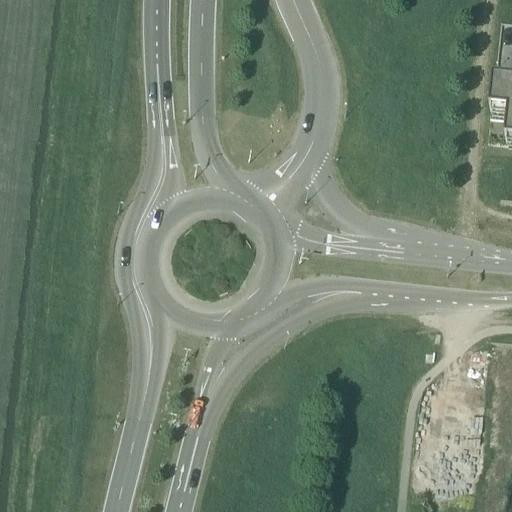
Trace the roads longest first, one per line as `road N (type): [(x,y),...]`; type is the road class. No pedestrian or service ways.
road 1 (secondary): [(157,73),(159,150),(124,266),(139,330),(136,426)]
road 2 (tertiary): [(196,439),(228,379),(265,341),(326,310),(383,299)]
road 3 (secondary): [(233,203),(203,125),(203,0)]
road 4 (tertiary): [(389,255),(325,207),(313,177),(316,133)]
road 5 (secondary): [(157,73),(173,211)]
road 6 (tertiary): [(290,0),(320,76),(316,133)]
road 7 (tertiary): [(383,299),(511,300)]
road 8 (tertiary): [(262,305),(308,292),(383,299)]
road 9 (tertiary): [(511,270),(389,255)]
